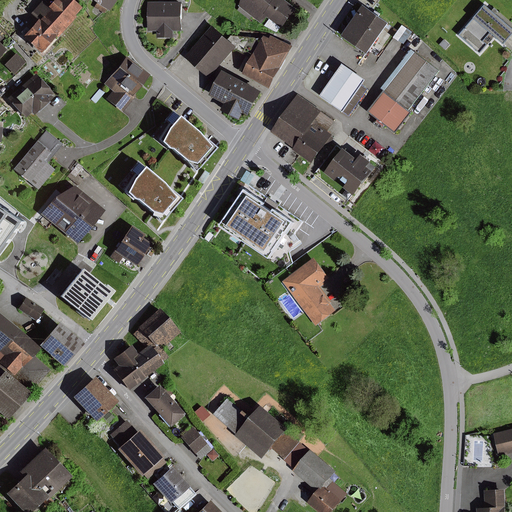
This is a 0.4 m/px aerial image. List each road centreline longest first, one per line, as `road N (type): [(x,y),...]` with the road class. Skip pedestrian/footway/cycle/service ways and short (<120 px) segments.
road 1 (residential): [(446,511),(451,382),(438,327),(383,260),(247,144)]
road 2 (secondary): [(102,344),(247,144)]
road 3 (residential): [(90,358),(237,511)]
road 4 (residential): [(131,0),(127,20),(139,53),(247,144)]
road 5 (secondary): [(247,144),(342,0)]
road 6 (secondary): [(0,454),(90,358)]
road 7 (residential): [(102,344),(0,267)]
